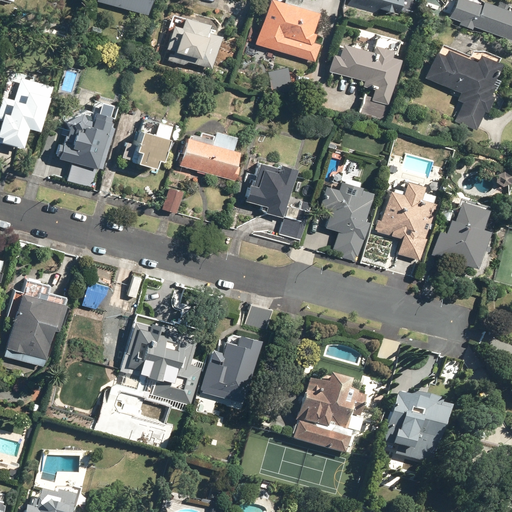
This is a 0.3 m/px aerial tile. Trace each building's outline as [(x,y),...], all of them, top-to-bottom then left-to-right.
[(94,0),(146,15),(150,0),(94,0)] [(315,12),(273,0),(265,0),(253,45),(312,62),(317,44),(310,42),(313,33),(309,32),(315,12)] [(399,0),(348,0),(346,6),(376,14),(377,9),(396,14),(399,0)] [(510,41),(511,35),(511,7),(498,2),(496,7),(480,1),(478,0),(453,0),(447,19),(458,23),(457,25),(470,29),(471,27),(510,41)] [(207,25),(173,15),(165,46),(162,45),(158,58),(183,65),(184,62),(210,69),(219,36),(204,32),(207,25)] [(370,52),(340,44),(336,56),(331,54),(325,76),(372,89),(369,100),(386,105),(399,60),(389,57),(391,51),(372,46),(370,52)] [(434,52),(423,78),(459,92),(455,100),(459,102),(453,116),(455,117),(453,121),(475,130),(483,112),(486,113),(493,97),(489,95),(493,85),(490,84),(494,76),(492,75),(494,71),(495,71),(498,64),(495,62),(498,57),(482,51),(471,50),(469,56),(440,44),(437,53),(434,52)] [(286,67),(267,71),(271,92),(290,88),(286,67)] [(33,77),(7,71),(0,97),(0,143),(20,149),(26,128),(36,131),(46,98),(47,99),(51,86),(32,81),(33,77)] [(56,144),(53,155),(56,156),(55,158),(95,169),(97,163),(102,164),(112,127),(110,127),(111,123),(108,122),(109,117),(107,116),(108,113),(93,109),(89,121),(84,119),(80,112),(63,121),(52,118),(46,141),(56,144)] [(151,136),(137,131),(133,145),(123,142),(119,157),(128,160),(128,161),(152,168),(154,160),(158,162),(169,126),(155,122),(151,136)] [(188,138),(184,137),(180,152),(177,151),(176,157),(179,158),(177,166),(233,181),(237,166),(234,165),(237,152),(233,151),(237,138),(215,132),(213,136),(199,132),(198,136),(189,134),(188,138)] [(246,184),(242,201),(260,205),(259,210),(262,211),(262,213),(281,218),(294,169),(276,164),(275,168),(256,163),(250,185),(246,184)] [(399,194),(387,190),(378,221),(375,220),(373,229),(376,230),(375,232),(399,239),(395,254),(417,260),(430,214),(425,213),(430,195),(419,192),(421,185),(403,180),(399,194)] [(335,190),(319,186),(314,205),(328,209),(323,227),(336,231),(331,250),(342,253),(341,258),(353,261),(355,257),(356,257),(366,222),(362,221),(369,193),(358,189),(358,187),(337,181),(335,190)] [(181,192),(165,188),(158,210),(174,214),(181,192)] [(442,233),(433,230),(426,255),(475,268),(485,231),(479,229),(486,206),(452,196),(442,233)] [(307,212),(286,206),(278,234),(299,240),(307,212)] [(29,243),(19,242),(16,256),(26,258),(29,243)] [(19,290),(11,288),(4,318),(9,320),(1,354),(42,365),(50,331),(55,333),(63,303),(62,302),(63,297),(45,291),(47,284),(23,278),(19,290)] [(71,312),(61,348),(75,352),(71,364),(85,368),(81,384),(105,391),(129,307),(105,300),(104,303),(100,302),(95,319),(71,312)] [(271,309),(248,304),(243,324),(266,330),(271,309)] [(145,328),(134,325),(123,368),(126,369),(123,382),(145,388),(149,375),(154,376),(150,393),(188,403),(193,385),(194,385),(199,367),(185,363),(187,357),(183,356),(183,355),(181,354),(183,346),(179,345),(181,339),(161,333),(163,329),(146,324),(145,328)] [(206,361),(205,360),(197,389),(199,390),(198,396),(197,402),(205,397),(223,402),(225,397),(239,401),(240,397),(242,398),(257,339),(235,333),(235,335),(231,334),(225,336),(224,340),(221,340),(219,351),(209,349),(206,361)] [(317,382),(307,379),(303,392),(300,392),(292,420),(323,428),(324,426),(343,431),(344,429),(357,432),(361,416),(357,415),(362,397),(353,394),(354,392),(343,389),(345,380),(324,374),(323,377),(322,377),(317,380),(317,382)] [(406,397),(392,393),(378,443),(395,447),(393,454),(428,464),(441,419),(443,419),(446,407),(436,404),(437,400),(434,399),(435,395),(418,391),(417,395),(407,392),(406,397)] [(346,438),(293,423),(288,439),(342,454),(346,438)] [(34,502),(28,500),(25,511),(67,511),(68,509),(73,510),(78,489),(70,487),(52,487),(51,493),(36,490),(34,502)] [(266,492),(258,490),(254,504),(262,506),(266,492)]
